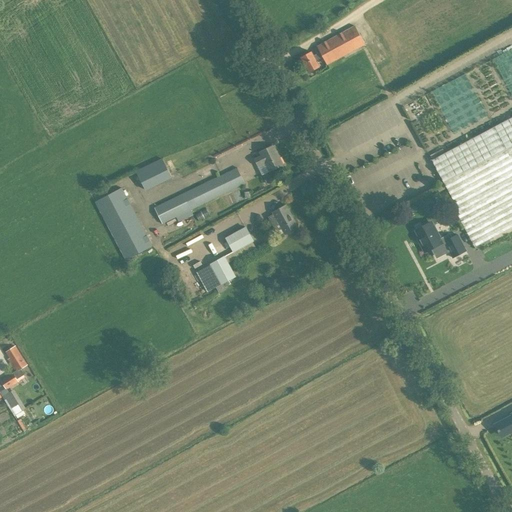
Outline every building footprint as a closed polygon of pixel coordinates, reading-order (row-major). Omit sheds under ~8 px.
[(365,45),(355,26),(317,46),(320,51),(313,55),(311,51),(301,57),(309,72),(320,66),(317,62),(324,59),(327,65),(365,45)] [(497,68),(506,64),(507,67),(511,66),(511,68),(511,67),(511,49),(493,56),(497,68)] [(511,117),(432,160),(456,206),(453,207),(474,247),(511,226),(511,117)] [(283,165),(274,145),(260,152),(262,155),(255,159),(258,165),(266,162),(270,171),(283,165)] [(172,178),(163,159),(136,171),(145,191),(172,178)] [(245,184),(237,168),(154,208),(162,224),(176,218),(178,222),(193,215),(191,210),(245,184)] [(153,246),(122,187),(95,202),(125,260),(153,246)] [(273,212),(274,214),(268,217),(274,227),(279,224),(285,234),(298,227),(297,226),(298,224),(298,222),(297,220),(296,218),(295,217),(292,217),(286,205),(273,212)] [(434,229),(430,221),(416,229),(422,241),(421,242),(426,251),(443,242),(435,228),(434,229)] [(245,227),(226,238),(233,252),(253,241),(245,227)] [(466,251),(457,235),(444,241),(453,258),(466,251)] [(511,239),(457,264),(464,280),(511,258),(511,239)] [(235,276),(225,257),(196,272),(207,292),(216,287),(218,292),(225,288),(223,283),(235,276)] [(25,375),(22,370),(27,366),(15,346),(6,352),(13,362),(10,364),(15,372),(12,373),(17,380),(25,375)] [(17,380),(12,373),(0,380),(5,389),(18,382),(17,380)] [(22,412),(18,405),(11,392),(4,396),(14,413),(15,415),(22,412)] [(33,420),(41,416),(35,405),(28,409),(33,420)] [(26,426),(30,424),(26,415),(21,417),(26,426)] [(511,416),(496,425),(502,435),(511,429),(511,416)]
